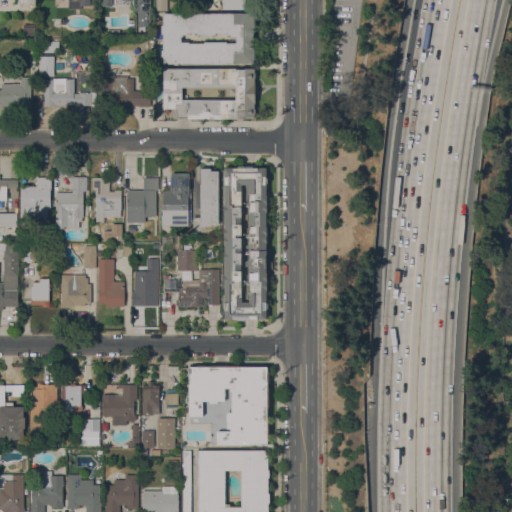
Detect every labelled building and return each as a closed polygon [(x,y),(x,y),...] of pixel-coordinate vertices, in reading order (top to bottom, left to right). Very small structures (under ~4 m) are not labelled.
[(90,0),(90,6),(81,6),(81,9),(68,9),(68,0),(90,0)] [(167,0),(167,10),(155,10),(155,0),(167,0)] [(163,57),(161,57),(161,50),(163,50),(163,34),(161,34),(161,25),(163,25),(163,13),(254,13),(254,22),(256,22),(256,30),(254,30),(254,35),(252,35),(253,48),(256,48),(256,56),(254,56),(254,63),(163,64),(163,57)] [(40,41),(58,41),(58,52),(40,52),(40,41)] [(52,76),(52,55),(38,55),(38,75),(52,76)] [(1,67),(22,67),(22,77),(31,77),(31,107),(2,107),(2,104),(0,104),(0,89),(1,89),(1,83),(20,83),(20,78),(1,78),(1,67)] [(237,120),(237,118),(223,118),(223,120),(218,120),(218,118),(215,118),(215,119),(209,119),(209,118),(196,118),(196,119),(190,119),(190,118),(188,118),(180,118),(180,119),(173,119),(173,108),(163,108),(163,68),(255,68),(255,73),(256,73),(256,79),(255,79),(255,84),(255,92),(255,95),(256,95),(256,102),(255,102),(255,109),(255,114),(255,118),(243,118),(243,120),(237,120)] [(45,71),(45,79),(53,80),(53,78),(74,78),(74,81),(75,81),(75,83),(75,87),(74,87),(74,89),(75,89),(75,91),(74,91),(74,93),(79,93),(79,92),(86,92),(86,93),(91,93),(91,105),(53,105),(53,107),(44,106),(45,80),(37,80),(37,71),(45,71)] [(134,90),(150,90),(150,106),(138,107),(138,105),(101,106),(101,78),(111,78),(111,76),(128,76),(128,78),(133,78),(134,90)] [(238,321),(238,319),(224,319),(224,167),(238,167),(238,166),(253,166),(253,167),(266,167),(266,178),(268,178),(268,183),(266,183),(266,196),(268,196),(268,212),(266,212),(266,227),(267,227),(267,242),(266,242),(266,251),(268,251),(268,258),(266,258),(266,273),(268,273),(268,289),(266,289),(266,319),(252,319),(252,321),(238,321)] [(200,168),(211,168),(211,171),(218,171),(218,224),(211,224),(211,226),(200,226),(200,168)] [(162,225),(162,191),(171,191),(171,173),(189,173),(188,225),(162,225)] [(87,177),(87,191),(83,191),(83,217),(82,217),(82,221),(79,221),(79,228),(56,228),(56,192),(72,192),(72,176),(87,177)] [(51,189),(50,189),(50,210),(48,211),(48,218),(34,218),(34,217),(21,217),(20,186),(36,186),(36,177),(51,177),(51,189)] [(109,191),(115,191),(115,190),(120,190),(121,216),(104,217),(104,221),(96,222),(95,189),(92,189),(92,178),(109,177),(109,191)] [(127,190),(143,190),(143,177),(158,177),(158,190),(155,190),(155,217),(145,217),(145,222),(127,222),(127,190)] [(0,200),(0,179),(17,179),(17,188),(7,188),(7,200),(0,200)] [(0,213),(17,213),(17,226),(0,226),(0,213)] [(177,271),(177,235),(182,235),(182,250),(196,249),(196,270),(177,271)] [(123,256),(123,243),(131,243),(131,244),(131,256),(123,256)] [(17,306),(0,306),(0,282),(2,282),(2,274),(4,274),(3,251),(0,251),(0,244),(17,244),(17,250),(17,277),(17,306)] [(83,245),(95,245),(95,268),(83,268),(83,245)] [(205,249),(214,249),(214,254),(212,254),(212,257),(204,257),(205,249)] [(23,251),(34,251),(34,250),(46,250),(46,260),(34,260),(34,263),(23,263),(23,251)] [(98,259),(114,259),(114,281),(124,281),(124,306),(106,306),(106,303),(98,303),(98,259)] [(219,269),(219,305),(207,305),(207,297),(205,297),(205,306),(189,306),(189,307),(178,307),(178,292),(186,292),(186,279),(199,279),(199,269),(219,269)] [(61,274),(86,274),(86,277),(88,277),(88,283),(91,283),(91,303),(85,303),(85,305),(61,305),(61,274)] [(158,305),(153,305),(153,307),(151,307),(151,305),(132,305),(132,291),(139,291),(139,277),(158,277),(158,305)] [(31,286),(33,286),(33,282),(39,282),(39,278),(49,278),(49,283),(51,283),(51,287),(49,287),(49,305),(48,305),(48,306),(43,306),(43,305),(31,305),(31,286)] [(267,445),(217,444),(217,443),(211,443),(211,423),(190,423),(190,416),(189,416),(189,367),(197,367),(197,365),(205,365),(205,367),(210,367),(210,365),(238,365),(238,367),(267,367),(267,372),(269,372),(269,382),(267,382),(267,388),(269,388),(268,407),(267,407),(267,419),(269,419),(269,439),(267,439),(267,445)] [(65,385),(71,385),(71,381),(76,381),(76,385),(81,385),(81,406),(79,406),(79,413),(65,413),(65,385)] [(142,385),(148,385),(148,381),(153,381),(153,385),(159,385),(159,414),(154,414),(154,415),(142,415),(142,385)] [(30,386),(38,386),(38,384),(57,384),(57,407),(50,407),(50,426),(30,426),(30,386)] [(112,416),(102,416),(102,394),(115,394),(115,395),(122,395),(122,388),(118,388),(118,384),(137,384),(137,401),(134,401),(134,415),(136,415),(136,421),(127,420),(127,425),(112,425),(112,416)] [(0,439),(0,385),(5,385),(5,402),(13,402),(13,407),(23,407),(24,417),(25,417),(25,428),(24,428),(24,439),(0,439)] [(178,393),(178,404),(165,404),(165,393),(178,393)] [(174,448),(157,448),(157,418),(174,418),(174,448)] [(81,445),(81,419),(92,419),(92,430),(99,430),(99,445),(81,445)] [(101,424),(110,424),(110,436),(101,436),(101,424)] [(139,447),(128,447),(128,439),(132,439),(132,424),(139,424),(139,447)] [(153,447),(140,447),(141,429),(153,429),(153,447)] [(183,511),(183,450),(191,450),(191,511),(183,511)] [(198,511),(198,450),(265,450),(265,455),(268,455),(268,463),(269,463),(269,467),(267,467),(267,469),(269,471),(269,472),(269,475),(269,477),(267,478),(267,480),(269,480),(269,491),(268,491),(268,493),(269,494),(269,496),(270,499),(269,502),(269,503),(268,504),(268,506),(269,506),(269,509),(268,509),(268,511),(269,511),(198,511)] [(27,468),(17,468),(17,462),(28,459),(27,468)] [(30,511),(30,503),(32,503),(32,487),(40,487),(40,471),(52,471),(52,475),(63,475),(63,508),(52,508),(52,504),(44,504),(44,511),(30,511)] [(0,488),(4,488),(4,481),(13,480),(12,474),(23,474),(24,508),(25,508),(25,511),(4,511),(3,509),(0,509),(0,488)] [(100,502),(101,502),(101,511),(85,511),(85,505),(79,505),(79,508),(67,508),(67,474),(81,474),(81,480),(92,480),(92,484),(100,484),(100,502)] [(125,479),(125,475),(139,475),(138,508),(127,508),(127,504),(120,504),(120,511),(105,511),(105,502),(106,502),(107,485),(114,485),(114,479),(125,479)] [(161,490),(161,486),(178,486),(178,511),(142,511),(142,491),(161,490)]
